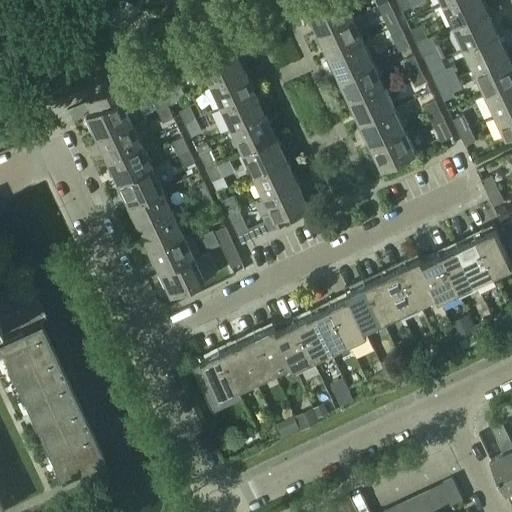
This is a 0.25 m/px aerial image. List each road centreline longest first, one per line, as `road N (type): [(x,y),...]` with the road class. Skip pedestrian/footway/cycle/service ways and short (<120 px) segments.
road 1 (residential): [(147,341),(476,186)]
road 2 (residential): [(147,341),(55,150),(18,165)]
road 3 (residential): [(219,507),(443,405)]
road 4 (residential): [(219,507),(147,341)]
